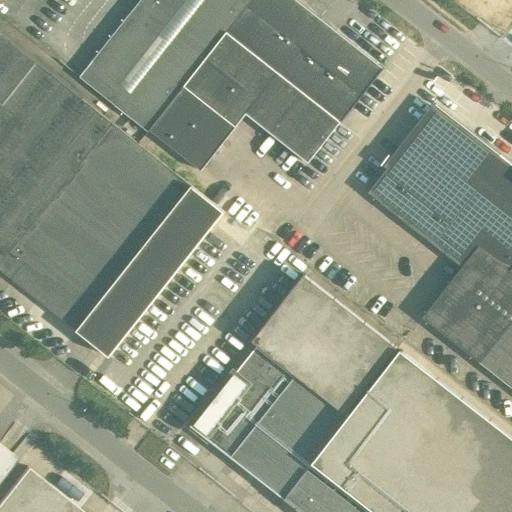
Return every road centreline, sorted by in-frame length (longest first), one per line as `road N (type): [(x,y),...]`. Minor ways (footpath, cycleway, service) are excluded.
road 1 (unclassified): [(191,511),(0,359)]
road 2 (unclassified): [(511,87),(402,0)]
